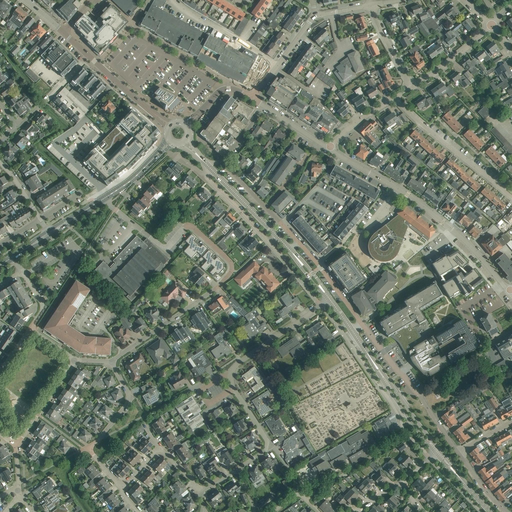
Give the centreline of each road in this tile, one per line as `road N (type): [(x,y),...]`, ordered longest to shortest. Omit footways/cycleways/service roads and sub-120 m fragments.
road 1 (residential): [(238,469),(267,442),(232,388),(231,369),(327,296)]
road 2 (residential): [(112,362),(240,271),(190,223)]
road 3 (residential): [(120,490),(88,448),(127,404),(112,362)]
road 4 (unclassified): [(511,196),(396,98)]
road 5 (unclassified): [(508,291),(460,235),(398,189)]
road 6 (secondary): [(435,451),(352,331)]
road 7 (tertiary): [(49,233),(124,186),(158,153)]
road 8 (unclassified): [(174,0),(277,67)]
